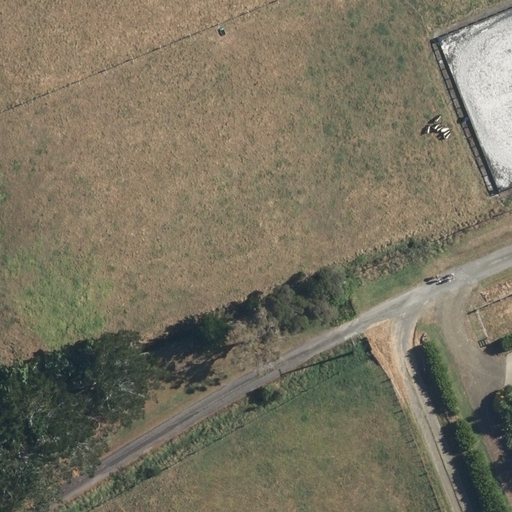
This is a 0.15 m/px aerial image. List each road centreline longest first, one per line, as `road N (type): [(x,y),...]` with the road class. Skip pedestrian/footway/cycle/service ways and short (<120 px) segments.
road 1 (unknown): [(367,326),(7,511)]
road 2 (unknown): [(367,326),(443,511)]
road 3 (unknown): [(511,254),(367,326)]
